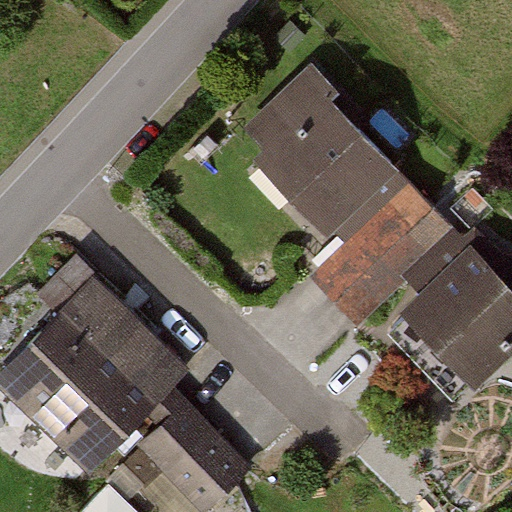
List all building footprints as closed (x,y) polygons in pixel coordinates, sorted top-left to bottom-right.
[(239,148),(324,236),(390,173),(304,85),(239,148)] [(452,234),(393,173),(302,260),(361,321),(452,234)] [(511,350),(511,301),(464,248),(383,321),(456,401),(511,350)] [(92,280),(0,369),(0,382),(89,474),(188,378),(92,280)] [(205,511),(254,465),(180,390),(132,437),(204,511),(205,511)] [(79,511),(151,511),(116,476),(79,511)]
